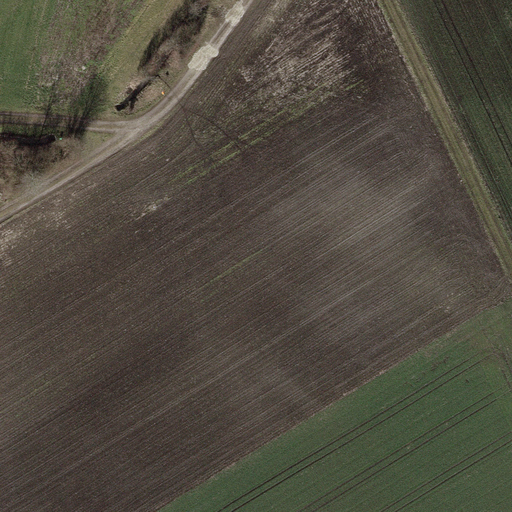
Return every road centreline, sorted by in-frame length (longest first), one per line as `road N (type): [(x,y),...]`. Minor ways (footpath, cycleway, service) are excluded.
road 1 (track): [(238,0),(159,107),(127,124),(0,119)]
road 2 (track): [(0,206),(127,124)]
